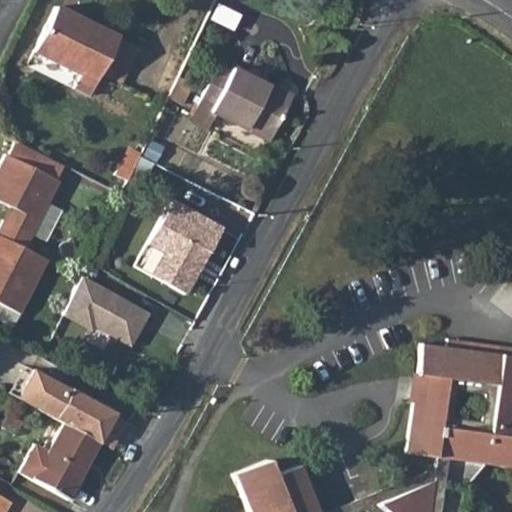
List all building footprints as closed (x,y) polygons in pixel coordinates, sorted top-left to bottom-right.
[(71,91),(89,99),(117,42),(53,12),(33,56),(77,79),(71,91)] [(205,91),(219,98),(228,80),(213,73),(205,91)] [(205,91),(198,106),(212,113),(209,118),(267,147),(287,104),(230,77),(228,80),(219,98),(205,91)] [(121,166),(146,179),(157,157),(150,154),(154,146),(135,137),(121,166)] [(0,205),(8,209),(36,224),(56,185),(51,181),(56,171),(57,166),(15,145),(5,162),(0,159),(0,205)] [(162,257),(177,265),(165,290),(185,300),(219,232),(167,207),(146,249),(162,257)] [(0,224),(0,240),(22,253),(36,224),(8,209),(0,224)] [(0,240),(0,307),(18,316),(43,264),(22,253),(0,240)] [(149,282),(165,290),(177,265),(162,257),(149,282)] [(79,284),(60,319),(90,335),(92,330),(125,348),(134,332),(138,334),(146,319),(79,284)] [(406,458),(437,460),(447,462),(445,489),(468,490),(470,465),(511,468),(511,358),(507,358),(506,349),(444,342),(443,349),(419,347),(406,458)] [(0,400),(6,404),(21,376),(12,372),(0,394),(0,400)] [(6,404),(53,428),(90,444),(103,418),(58,396),(21,376),(6,404)] [(90,444),(53,428),(38,457),(22,486),(58,505),(90,444)] [(22,486),(38,457),(24,450),(9,479),(22,486)] [(319,511),(302,468),(278,477),(271,462),(236,476),(251,511),(319,511)] [(385,511),(431,511),(434,487),(380,507),(385,511)] [(0,511),(7,511),(11,506),(0,499),(0,511)]
